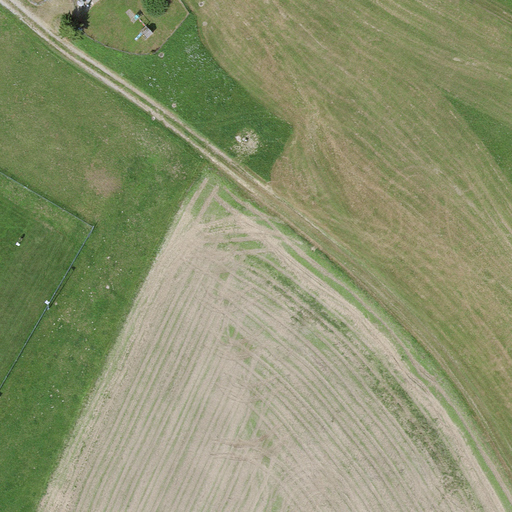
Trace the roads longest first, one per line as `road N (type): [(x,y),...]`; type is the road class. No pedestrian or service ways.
road 1 (track): [(6,0),(355,264),(417,321),(511,449)]
road 2 (track): [(202,0),(417,321)]
